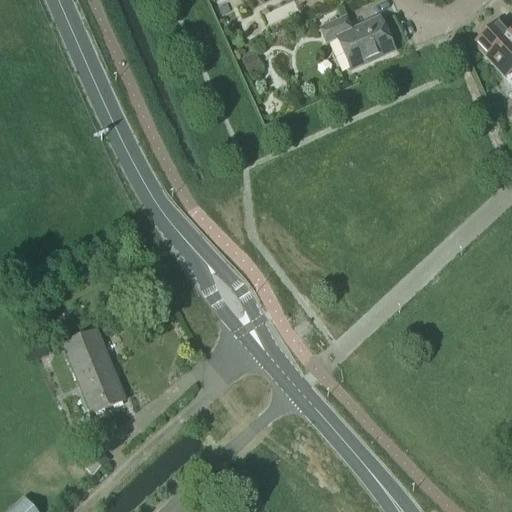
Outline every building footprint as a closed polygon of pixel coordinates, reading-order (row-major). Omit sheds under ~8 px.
[(393,52),(379,20),(350,32),(344,19),(320,30),(326,43),(336,39),(351,72),(393,52)] [(511,31),(508,35),(497,23),(474,45),(504,78),(511,70),(511,31)] [(96,333),(62,347),(90,416),(124,402),(96,333)] [(95,451),(81,465),(93,477),(107,463),(95,451)] [(35,511),(25,501),(12,511),(35,511)]
